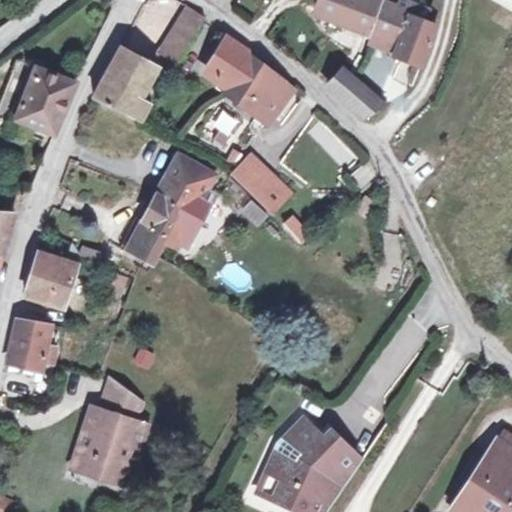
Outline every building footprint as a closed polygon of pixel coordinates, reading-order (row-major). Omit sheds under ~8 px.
[(326,0),(322,11),(375,34),(387,6),(374,0),(326,0)] [(402,3),(399,11),(416,17),(413,22),(427,28),(432,17),(402,3)] [(189,6),(161,53),(180,65),(207,19),(189,6)] [(399,11),(387,6),(375,34),(380,36),(404,46),(399,56),(398,59),(423,70),(436,42),(439,33),(427,28),(413,22),(416,17),(399,11)] [(404,46),(380,36),(376,46),(399,56),(404,46)] [(233,38),(212,71),(225,80),(233,86),(255,54),(245,48),(233,38)] [(122,47),(95,97),(143,124),(153,109),(142,102),(161,69),(122,47)] [(277,74),(255,54),(233,86),(256,105),(272,119),(294,88),(277,74)] [(29,135),(54,144),(71,101),(78,85),(21,60),(0,108),(0,109),(34,124),(29,135)] [(355,79),(347,71),(332,90),(363,122),(387,109),(355,79)] [(233,86),(225,80),(220,89),(227,95),(233,86)] [(227,95),(251,112),(256,105),(233,86),(227,95)] [(0,126),(22,136),(24,132),(29,135),(34,124),(0,109),(0,126)] [(202,134),(220,149),(242,124),(223,109),(202,134)] [(307,130),(342,169),(355,157),(321,118),(307,130)] [(286,190),(243,155),(231,164),(221,176),(267,213),(286,190)] [(177,159),(160,195),(184,207),(170,240),(183,245),(214,178),(177,159)] [(155,271),(161,259),(170,240),(184,207),(160,195),(158,199),(144,227),(138,224),(124,254),(133,259),(155,271)] [(353,212),(367,221),(378,204),(365,195),(353,212)] [(0,213),(0,227),(14,231),(19,215),(0,213)] [(292,214),(282,224),(300,245),(311,235),(292,214)] [(0,275),(14,231),(0,227),(0,275)] [(383,234),(383,258),(400,258),(400,234),(383,234)] [(78,265),(41,254),(26,299),(65,313),(78,265)] [(104,268),(107,259),(96,254),(94,264),(104,268)] [(99,269),(91,291),(111,297),(118,277),(99,269)] [(47,360),(49,350),(53,329),(19,322),(15,335),(9,363),(44,371),(45,367),(51,369),(52,366),(53,361),(47,360)] [(408,349),(425,341),(417,323),(399,332),(408,349)] [(138,348),(133,363),(149,369),(155,353),(138,348)] [(57,366),(59,351),(49,350),(47,360),(53,361),(52,366),(57,366)] [(139,412),(142,401),(134,396),(114,383),(104,415),(145,429),(148,422),(139,412)] [(128,486),(145,429),(104,415),(95,412),(82,454),(95,458),(90,474),(128,486)] [(308,418),(294,434),(300,439),(314,423),(308,418)] [(283,445),(270,471),(285,479),(275,499),(303,511),(333,511),(370,460),(344,441),(340,446),(329,437),(314,423),(300,439),(294,434),(283,445)] [(344,441),(334,432),(329,437),(340,446),(344,441)] [(507,442),(507,441),(460,507),(467,511),(511,511),(511,436),(507,442)] [(82,454),(77,470),(90,474),(95,458),(82,454)] [(260,491),(275,499),(285,479),(270,471),(260,491)] [(0,511),(15,511),(18,504),(0,497),(0,511)]
